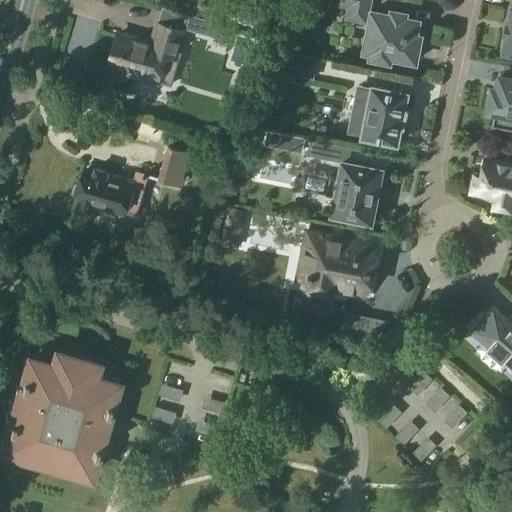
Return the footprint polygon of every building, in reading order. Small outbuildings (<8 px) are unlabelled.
[(372,13),(367,12),(369,0),(342,0),(342,5),(352,7),(350,18),(370,23),(367,36),(374,38),(370,58),(389,61),(390,57),(415,62),(420,36),(415,35),(418,21),(404,18),(405,14),(391,11),(390,15),(372,11),(372,13)] [(511,5),(511,6),(511,8),(508,23),(505,23),(503,35),(505,35),(502,51),(501,53),(504,53),(511,54),(511,5)] [(197,17),(188,14),(184,27),(194,29),(197,17)] [(118,35),(108,67),(167,85),(183,30),(158,22),(152,45),(118,35)] [(230,40),(234,28),(218,24),(215,35),(230,40)] [(317,57),(285,52),(281,73),(313,79),(317,57)] [(511,79),(500,77),(497,90),(492,89),(491,94),(487,93),(484,106),(488,107),(487,111),(494,113),(492,127),(511,130),(511,79)] [(358,83),(348,132),(362,135),(362,137),(364,137),(395,143),(395,144),(397,144),(398,142),(397,142),(400,126),(402,126),(403,122),(402,122),(404,115),(405,115),(405,111),(403,111),(406,95),(407,95),(408,93),(406,92),(374,86),(372,85),(372,86),(358,83)] [(371,223),(382,169),(350,163),(353,148),(311,140),(308,156),(342,162),(339,179),(329,177),(326,195),(335,197),(332,215),(371,223)] [(180,186),(190,152),(168,146),(158,180),(180,186)] [(232,175),(250,179),(253,161),(236,158),(232,175)] [(511,165),(484,160),(481,178),(474,177),(471,193),(495,198),(494,207),(510,210),(511,201),(511,165)] [(126,214),(127,213),(137,216),(149,176),(137,172),(135,181),(108,173),(108,172),(96,168),(95,171),(89,169),(87,177),(83,175),(83,174),(82,174),(79,185),(74,186),(72,193),(75,196),(74,200),(78,201),(75,211),(91,216),(94,205),(126,214)] [(238,249),(246,210),(222,205),(214,245),(238,249)] [(331,290),(364,297),(366,285),(371,286),(377,259),(363,256),(365,244),(307,232),(301,260),(313,262),(311,270),(309,269),(307,278),(310,278),(307,289),(330,294),(331,290)] [(511,318),(509,322),(493,308),(474,329),(491,343),(487,347),(502,361),(506,357),(511,362),(511,318)] [(368,350),(386,366),(414,337),(397,320),(368,350)] [(109,367),(43,348),(39,361),(28,358),(20,387),(26,388),(23,398),(13,395),(5,421),(9,423),(1,450),(28,458),(29,452),(65,462),(63,468),(89,475),(97,448),(101,449),(106,433),(96,430),(98,421),(101,410),(107,412),(116,383),(105,380),(109,367)]
